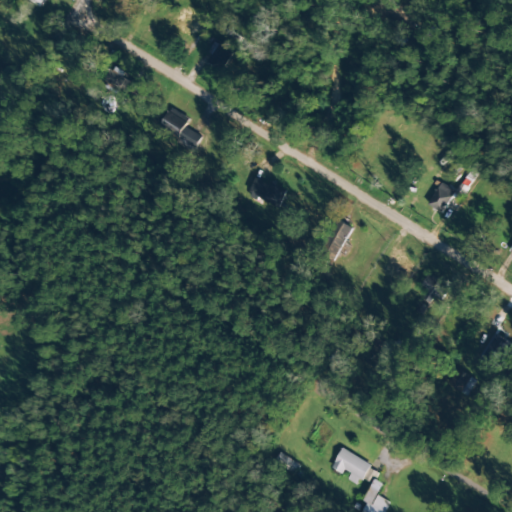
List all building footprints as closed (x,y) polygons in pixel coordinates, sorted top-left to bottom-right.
[(211,16),(193,18),(192,8),(177,9),(179,35),(212,32),(211,16)] [(207,61),(222,70),(233,52),(218,43),(207,61)] [(114,67),(101,83),(115,94),(118,90),(129,99),(139,88),(114,67)] [(194,148),(200,137),(186,129),(189,123),(168,111),(159,129),(194,148)] [(268,185),(253,179),(246,196),(277,208),(285,190),(269,183),(268,185)] [(455,192),(441,183),(428,205),(442,214),(455,192)] [(336,255),(351,227),(336,219),(320,247),(336,255)] [(399,286),(412,263),(392,252),(379,274),(399,286)] [(420,290),(440,300),(448,286),(428,275),(420,290)] [(448,386),(467,397),(477,380),(458,369),(448,386)] [(330,468),(341,475),(344,470),(371,486),(379,472),(342,449),(330,468)] [(270,464),(293,474),(297,464),(274,454),(270,464)] [(376,496),(383,484),(376,480),(356,511),(385,511),(390,504),(376,496)]
